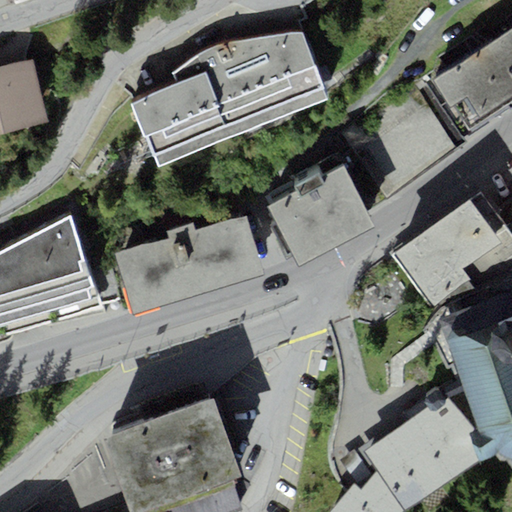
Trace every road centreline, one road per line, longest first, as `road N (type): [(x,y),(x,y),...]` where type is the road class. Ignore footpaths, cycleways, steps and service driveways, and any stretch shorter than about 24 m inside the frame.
road 1 (residential): [(323,260),(328,288),(316,304),(97,405),(0,488)]
road 2 (residential): [(0,369),(323,260)]
road 3 (residential): [(0,200),(63,142),(107,72),(141,39),(210,0)]
road 4 (residential): [(323,260),(378,234),(511,129)]
